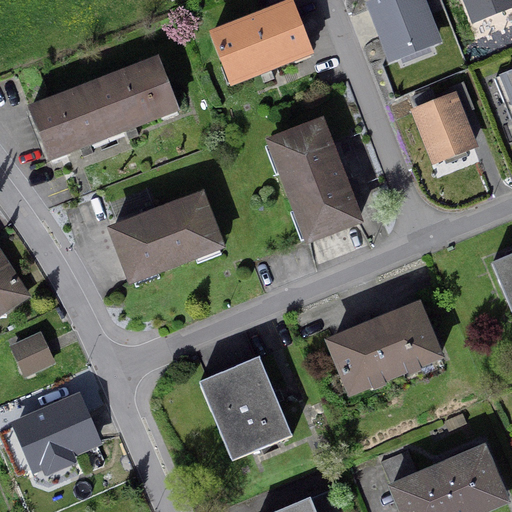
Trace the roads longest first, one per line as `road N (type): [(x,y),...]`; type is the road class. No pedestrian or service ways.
road 1 (residential): [(108,370),(423,238)]
road 2 (residential): [(331,0),(423,238)]
road 3 (residential): [(108,370),(64,280),(0,186)]
road 4 (residential): [(169,511),(108,370)]
